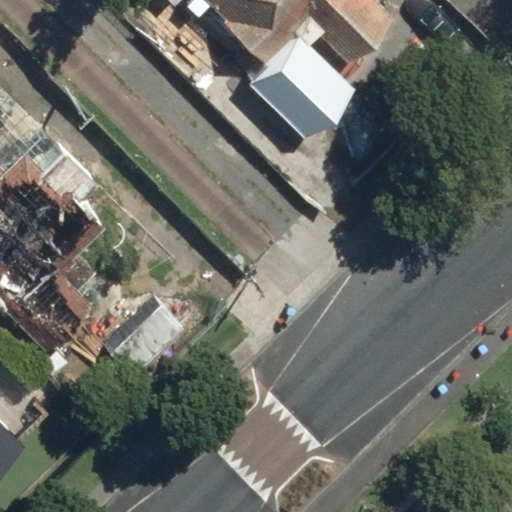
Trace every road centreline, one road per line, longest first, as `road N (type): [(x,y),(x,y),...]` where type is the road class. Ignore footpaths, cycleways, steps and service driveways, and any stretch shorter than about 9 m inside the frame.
road 1 (unknown): [(373,333),(34,0)]
road 2 (tertiary): [(195,511),(511,194)]
